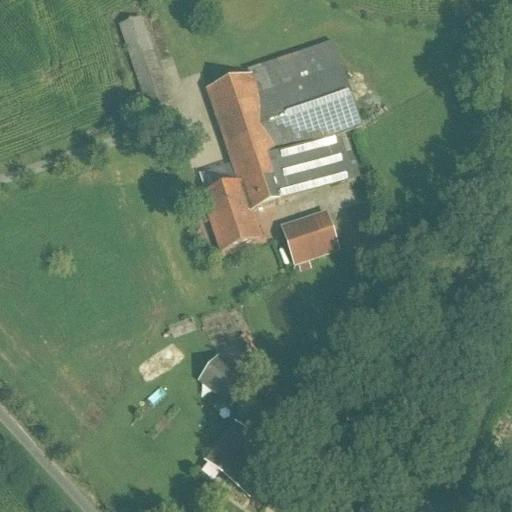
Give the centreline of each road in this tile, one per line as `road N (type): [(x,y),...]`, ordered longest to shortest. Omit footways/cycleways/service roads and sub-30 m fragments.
road 1 (track): [(500,0),(485,244),(397,511)]
road 2 (unclassified): [(86,511),(0,416)]
